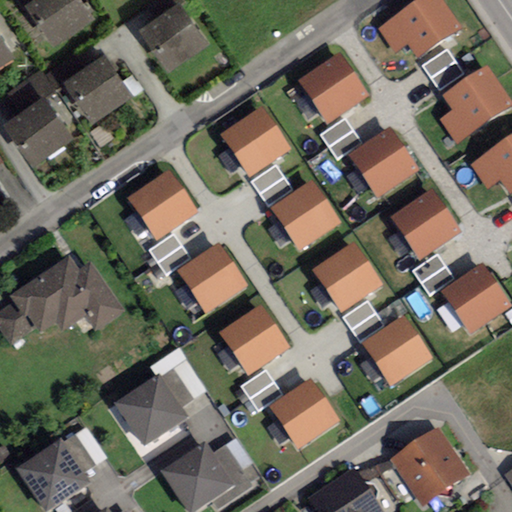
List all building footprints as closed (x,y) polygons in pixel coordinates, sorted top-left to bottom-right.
[(34,0),(21,9),(46,44),(85,16),(73,0),(34,0)] [(440,0),(424,0),(379,31),(395,55),(407,47),(419,65),(464,35),(440,0)] [(179,1),(139,28),(168,70),(208,43),(179,1)] [(0,61),(9,55),(0,41),(0,61)] [(463,75),(445,52),(423,68),(440,92),(463,75)] [(61,83),(86,118),(124,90),(100,56),(61,83)] [(339,59),(297,88),(326,129),(368,101),(339,59)] [(486,73),(443,101),(452,114),(440,122),(456,146),(511,111),(486,73)] [(4,126),(29,160),(67,132),(43,98),(4,126)] [(261,112),(219,141),(248,183),(290,154),(261,112)] [(361,145),(344,121),(321,138),(338,161),(361,145)] [(390,132),(348,161),(376,203),(419,174),(390,132)] [(511,141),(471,169),(488,193),(499,185),(511,203),(511,202),(511,141)] [(294,192),(277,169),(254,185),(271,209),(294,192)] [(170,176),(128,204),(156,246),(198,217),(170,176)] [(312,186),(270,215),(299,257),(341,228),(312,186)] [(433,194),(390,223),(419,265),(461,236),(433,194)] [(191,261),(174,238),(151,254),(168,278),(191,261)] [(219,248),(177,277),(206,319),(248,290),(219,248)] [(354,248),(312,277),(341,319),(383,290),(354,248)] [(455,281),(438,257),(415,274),(432,297),(455,281)] [(13,306),(0,314),(0,327),(11,344),(33,329),(39,338),(77,313),(89,331),(113,315),(86,274),(75,282),(64,265),(9,300),(13,306)] [(511,310),(484,269),(441,298),(470,339),(511,310)] [(385,328),(367,305),(345,322),(362,345),(385,328)] [(261,310),(219,339),(248,381),(290,352),(261,310)] [(404,322),(361,350),(390,392),(432,363),(404,322)] [(283,397),(266,374),(244,391),(261,414),(283,397)] [(113,410),(138,449),(179,421),(154,383),(113,410)] [(311,384),(269,413),(297,455),(339,426),(311,384)] [(90,432),(74,443),(94,473),(110,462),(90,432)] [(433,437),(389,466),(420,511),(464,483),(433,437)] [(15,478),(37,511),(47,511),(82,490),(56,451),(15,478)] [(160,481),(180,511),(197,511),(227,493),(201,454),(160,481)] [(307,509),(308,511),(370,511),(351,481),(307,509)]
